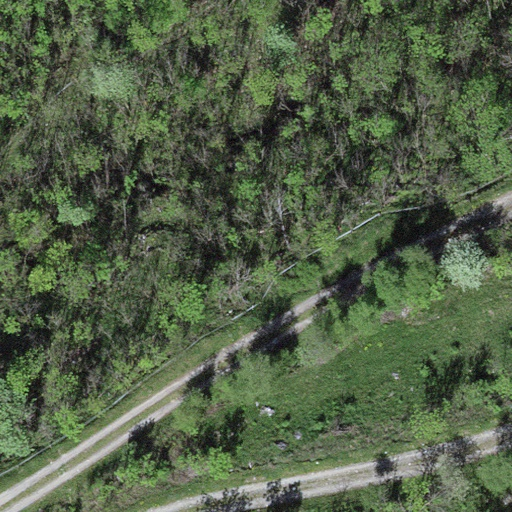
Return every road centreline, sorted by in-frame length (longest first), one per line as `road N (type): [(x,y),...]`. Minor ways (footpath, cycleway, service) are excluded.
road 1 (track): [(511,225),(242,366),(13,511)]
road 2 (track): [(243,511),(511,442)]
